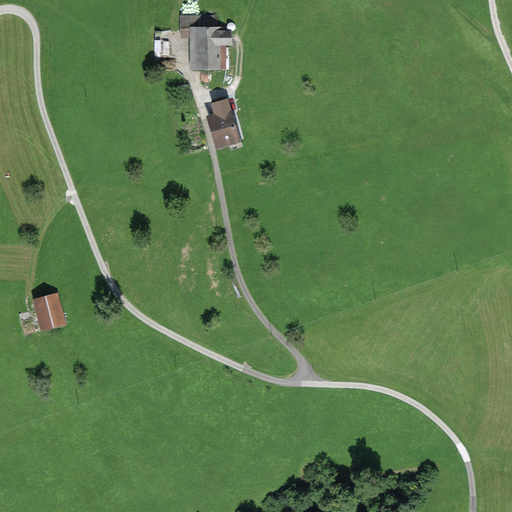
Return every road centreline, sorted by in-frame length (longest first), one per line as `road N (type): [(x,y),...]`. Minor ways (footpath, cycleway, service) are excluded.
road 1 (unclassified): [(0,10),(19,11),(35,31),(45,119),(124,302),(261,376),(381,389),(421,407),(465,454),(473,511)]
road 2 (track): [(311,384),(247,296),(183,54)]
